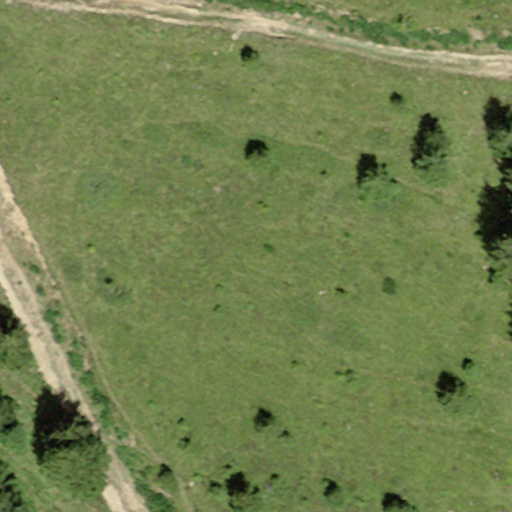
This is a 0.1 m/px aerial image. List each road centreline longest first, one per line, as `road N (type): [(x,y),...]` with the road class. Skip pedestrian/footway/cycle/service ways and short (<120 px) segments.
road 1 (track): [(148,0),(511,63)]
road 2 (track): [(144,511),(0,238)]
